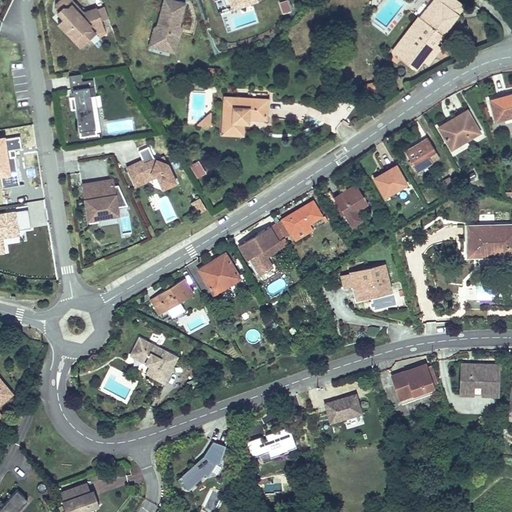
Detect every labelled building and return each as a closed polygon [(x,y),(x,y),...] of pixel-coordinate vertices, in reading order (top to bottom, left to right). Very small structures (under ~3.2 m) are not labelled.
[(74,5),(75,3),(72,0),(59,0),(56,4),(56,10),(63,18),(58,23),(66,32),(72,32),(77,37),(85,29),(94,30),(96,31),(103,24),(101,20),(97,9),(97,7),(83,12),(81,14),(74,6),(74,5)] [(185,3),(172,0),(163,0),(156,28),(154,28),(152,38),(160,41),(158,49),(175,53),(180,33),(176,32),(178,26),(179,26),(185,3)] [(291,11),(287,0),(286,0),(279,2),(282,13),(291,11)] [(434,46),(435,44),(457,15),(437,0),(433,0),(428,8),(434,13),(427,22),(421,17),(419,17),(393,52),(416,69),(423,61),(424,59),(420,56),(430,43),(434,46)] [(437,0),(457,15),(464,7),(455,0),(437,0)] [(83,12),(75,3),(74,5),(74,6),(81,14),(83,12)] [(104,6),(97,9),(101,20),(108,18),(104,6)] [(428,8),(421,17),(427,22),(434,13),(428,8)] [(97,32),(96,31),(94,30),(85,29),(77,37),(72,32),(66,32),(80,48),(97,32)] [(152,38),(149,46),(158,49),(160,41),(152,38)] [(440,48),(435,44),(434,46),(430,43),(420,56),(424,59),(423,61),(428,64),(440,48)] [(93,79),(82,81),(81,74),(69,76),(71,90),(73,90),(74,97),(70,97),(72,109),(76,108),(80,137),(97,134),(91,96),(96,95),(93,79)] [(365,93),(378,90),(376,81),(363,85),(365,93)] [(380,95),(378,90),(365,93),(367,99),(380,95)] [(511,94),(490,100),(496,121),(511,116),(511,94)] [(234,101),(225,101),(223,134),(243,135),(243,123),(244,118),(248,118),(266,119),(268,99),(247,98),(234,97),(234,101)] [(465,138),(467,140),(478,133),(466,111),(439,127),(450,147),(465,138)] [(196,125),(197,125),(210,126),(211,113),(210,112),(196,125)] [(417,171),(439,158),(439,156),(427,137),(405,151),(417,171)] [(451,149),(467,140),(465,138),(450,147),(451,149)] [(142,159),(143,163),(153,158),(148,146),(138,151),(142,159)] [(155,177),(156,178),(162,191),(177,183),(165,158),(160,160),(157,159),(154,158),(153,158),(143,163),(142,159),(125,167),(135,187),(143,184),(141,179),(150,175),(155,177)] [(188,166),(196,179),(206,173),(198,160),(188,166)] [(383,175),(382,173),(374,178),(385,197),(407,184),(396,165),(389,170),(389,172),(383,175)] [(143,184),(156,178),(155,177),(150,175),(141,179),(143,184)] [(444,182),(449,191),(461,185),(457,177),(452,180),(451,178),(444,182)] [(92,197),(84,199),(83,199),(86,222),(88,222),(89,224),(98,222),(98,220),(109,218),(108,214),(118,213),(118,207),(128,206),(118,185),(114,186),(113,178),(90,182),(92,197)] [(81,183),(84,199),(92,197),(90,182),(81,183)] [(355,184),(342,193),(345,197),(358,188),(355,184)] [(345,197),(342,193),(334,198),(353,227),(362,220),(358,214),(356,215),(355,213),(356,211),(368,204),(358,188),(345,197)] [(329,201),(334,198),(330,191),(325,194),(329,201)] [(197,214),(206,209),(199,198),(190,203),(197,214)] [(285,223),(291,234),(295,240),(313,229),(310,223),(322,216),(313,201),(288,216),(290,220),(285,223)] [(276,223),(285,238),(291,234),(285,223),(290,220),(288,216),(276,223)] [(285,238),(276,223),(270,226),(279,242),(277,243),(260,253),(264,260),(267,258),(280,250),(280,249),(282,248),(285,253),(291,249),(285,238)] [(511,256),(511,223),(465,224),(466,258),(511,256)] [(279,242),(270,226),(239,245),(247,259),(250,258),(260,274),(272,267),(267,258),(264,260),(260,253),(277,243),(279,242)] [(227,282),(229,284),(240,277),(225,253),(199,269),(212,291),(227,282)] [(351,264),(353,272),(368,268),(365,260),(351,264)] [(368,268),(353,272),(351,272),(352,274),(343,276),(345,286),(351,285),(354,284),(358,298),(391,290),(385,264),(368,268)] [(171,287),(167,289),(151,299),(160,314),(194,293),(184,278),(171,287)] [(230,286),(229,284),(227,282),(212,291),(215,296),(230,286)] [(392,294),(391,290),(358,298),(354,284),(351,285),(355,302),(392,294)] [(150,364),(149,367),(145,375),(164,384),(178,357),(139,337),(129,357),(144,364),(145,362),(150,364)] [(499,365),(461,363),(460,394),(498,395),(499,365)] [(392,376),(402,404),(435,393),(425,364),(392,376)] [(0,416),(1,415),(0,414),(0,403),(12,394),(0,379),(0,416)] [(356,394),(325,403),(331,421),(361,412),(356,394)] [(260,437),(246,442),(252,457),(260,454),(263,461),(271,458),(271,457),(280,454),(280,455),(284,453),(283,452),(288,451),(288,450),(296,446),(290,428),(285,430),(284,428),(266,435),(267,440),(268,443),(263,445),(262,442),(260,437)] [(226,445),(213,441),(203,455),(178,479),(188,490),(205,474),(208,475),(216,462),(220,463),(226,445)] [(91,492),(88,483),(75,487),(77,496),(91,492)] [(77,496),(75,487),(55,494),(58,504),(63,502),(66,511),(76,511),(95,506),(99,504),(96,495),(92,496),(91,492),(77,496)] [(0,511),(14,511),(27,498),(16,488),(0,506),(0,511)]
